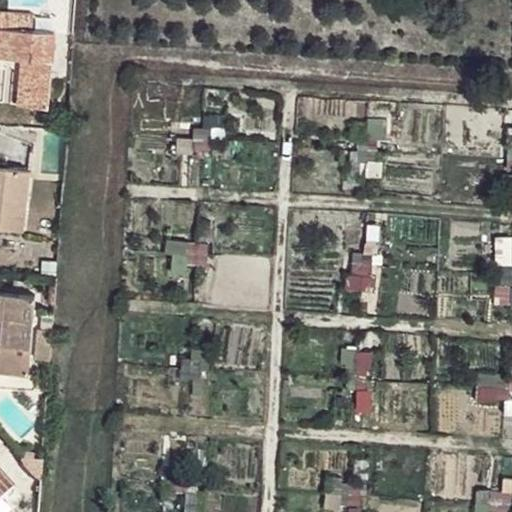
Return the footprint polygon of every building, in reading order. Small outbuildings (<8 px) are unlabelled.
[(0,11),(0,50),(52,55),(54,33),(48,33),(49,21),(39,20),(39,15),(0,11)] [(63,46),(73,47),(73,34),(64,33),(63,46)] [(48,108),(52,55),(0,50),(0,56),(20,58),(28,59),(24,105),(48,108)] [(20,58),(17,104),(24,105),(28,59),(20,58)] [(0,228),(22,231),(29,172),(0,168),(0,228)] [(0,316),(3,317),(0,351),(0,372),(28,375),(34,295),(0,292),(0,316)] [(52,330),(37,329),(35,359),(50,360),(52,330)] [(511,398),(511,374),(477,376),(478,400),(511,398)] [(0,473),(0,500),(13,488),(0,473)]
